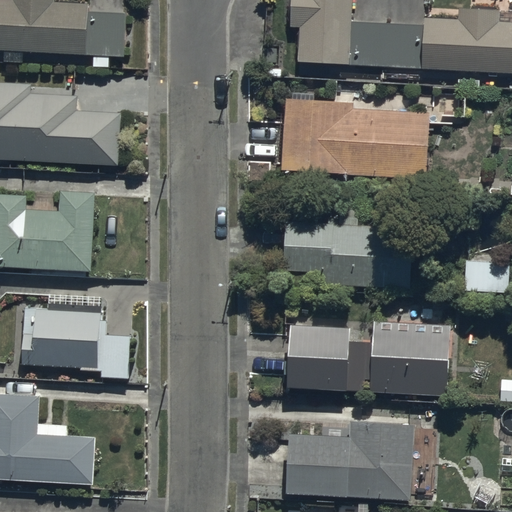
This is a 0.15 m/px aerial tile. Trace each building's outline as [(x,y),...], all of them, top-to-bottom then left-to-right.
[(0,0),(0,45),(123,52),(125,9),(88,8),(88,0),(0,0)] [(298,57),(348,60),(421,64),(511,68),(511,18),(499,17),(499,7),(457,5),(457,16),(423,15),(423,21),(350,18),(351,0),(291,0),(290,22),(300,22),(298,57)] [(0,155),(118,161),(120,110),(75,108),(76,93),(31,90),(31,82),(0,80),(0,155)] [(427,109),(351,105),(351,97),(313,95),(313,89),(292,88),(291,94),(286,94),(283,163),(345,167),(345,171),(424,175),(427,109)] [(27,192),(0,191),(0,261),(91,266),(95,190),(60,188),(59,209),(26,207),(27,192)] [(338,218),(284,215),(281,265),(321,268),(321,279),(407,285),(411,225),(356,221),(357,204),(339,203),(338,218)] [(510,258),(465,257),(464,289),(509,290),(510,258)] [(48,306),(23,304),(21,364),(101,368),(101,373),(127,375),(129,333),(100,331),(102,303),(48,301),(48,306)] [(286,380),(446,390),(452,304),(429,303),(428,319),(374,315),(374,323),(290,318),(286,380)] [(0,473),(91,478),(94,434),(65,432),(65,423),(36,421),(38,393),(0,390),(0,473)] [(291,429),(287,487),(409,496),(415,421),(350,417),(349,433),(291,429)]
